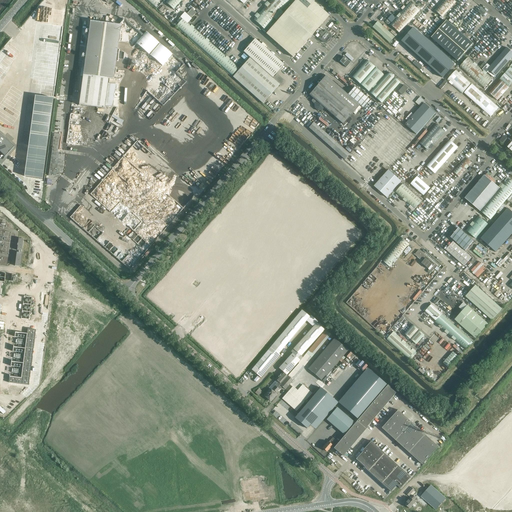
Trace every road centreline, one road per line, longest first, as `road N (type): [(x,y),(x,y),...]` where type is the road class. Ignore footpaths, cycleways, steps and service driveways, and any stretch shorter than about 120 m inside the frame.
road 1 (unclassified): [(324,505),(333,478),(125,292)]
road 2 (unknown): [(277,234),(295,211),(334,248),(340,227),(289,190),(242,238),(252,255)]
road 3 (unclassified): [(125,292),(281,112)]
road 4 (unknown): [(185,325),(166,298),(280,167)]
road 5 (unclassified): [(424,238),(281,112)]
road 6 (unclassified): [(483,146),(349,29)]
road 7 (unclassified): [(125,292),(0,180)]
road 8 (unknown): [(0,393),(33,384),(51,275)]
road 9 (unknown): [(252,255),(298,288),(315,270),(277,234)]
road 10 (unclassified): [(309,81),(217,0)]
road 11 (unknown): [(6,19),(22,40),(27,79),(24,96),(0,124)]
